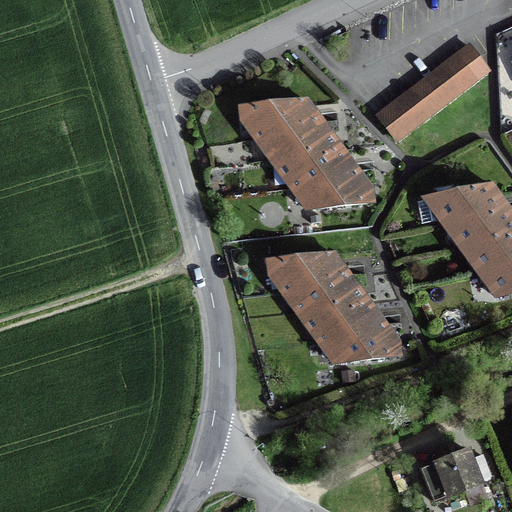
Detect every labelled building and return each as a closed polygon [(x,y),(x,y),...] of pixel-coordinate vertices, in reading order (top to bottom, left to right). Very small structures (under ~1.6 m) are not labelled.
[(467,52),(456,60),(474,83),(485,75),(467,52)] [(377,120),(395,143),(474,83),(456,60),(377,120)] [(306,102),(239,109),(307,210),(372,204),(362,189),(356,180),(346,164),(340,155),(331,141),(324,129),(313,113),(306,102)] [(492,187),(419,202),(496,298),(511,295),(511,213),(510,211),(501,199),(492,187)] [(334,255),(268,262),(334,364),(399,357),(390,342),(384,334),(375,319),(367,307),(355,289),(350,281),(341,267),(334,255)] [(469,457),(425,473),(439,510),(483,494),(469,457)]
